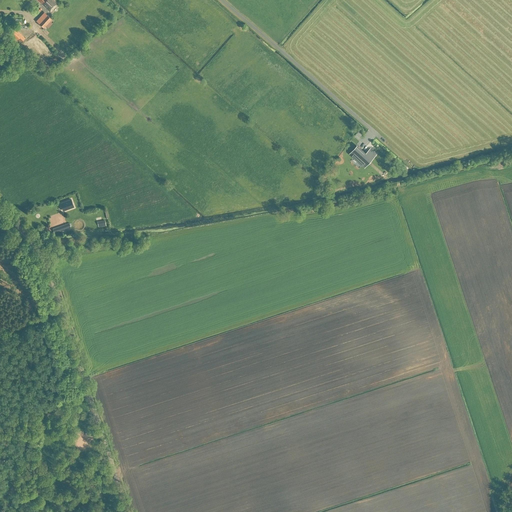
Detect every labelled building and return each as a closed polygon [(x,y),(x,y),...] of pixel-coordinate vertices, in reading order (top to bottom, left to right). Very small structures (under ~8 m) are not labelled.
[(38,0),(49,11),(57,3),(53,0),(38,0)] [(48,27),(52,23),(50,21),(52,19),(44,12),(36,21),(44,28),(46,25),(48,27)] [(18,32),(15,29),(10,34),(13,36),(11,39),(15,43),(18,39),(21,42),(25,38),(18,31),(18,32)] [(369,161),(377,151),(371,146),(367,151),(363,148),(362,149),(357,144),(354,148),(358,152),(355,155),(364,163),(367,159),(369,161)] [(63,210),(74,207),(71,199),(60,203),(63,210)] [(66,233),(65,230),(71,228),(69,223),(53,228),(55,233),(63,230),(64,233),(66,233)]
